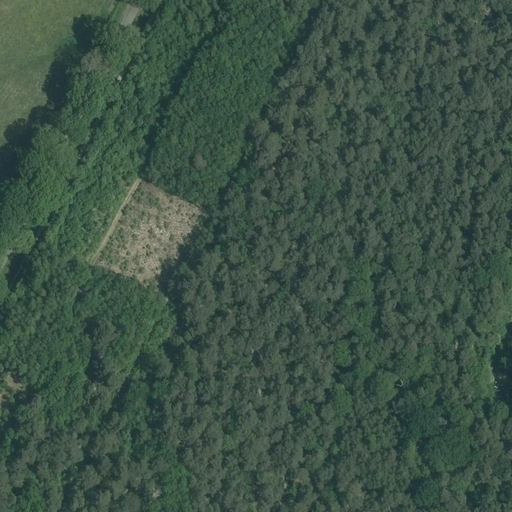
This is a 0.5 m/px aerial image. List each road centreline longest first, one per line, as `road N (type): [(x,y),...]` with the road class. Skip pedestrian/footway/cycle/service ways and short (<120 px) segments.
road 1 (track): [(0,449),(234,0)]
road 2 (unclassified): [(0,263),(137,0)]
